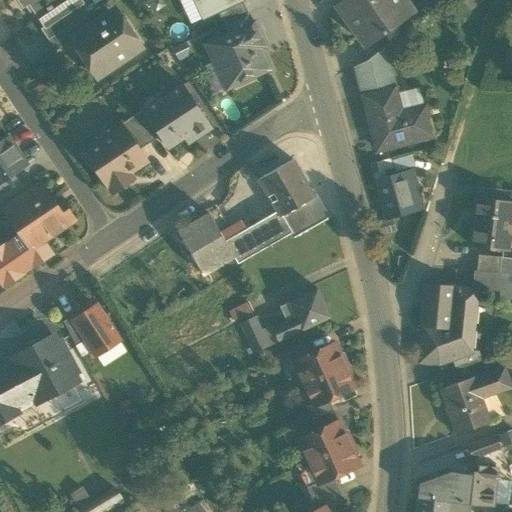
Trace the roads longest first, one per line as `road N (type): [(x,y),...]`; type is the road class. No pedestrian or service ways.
road 1 (residential): [(388,333),(471,86)]
road 2 (residential): [(326,100),(116,238)]
road 3 (tertiary): [(388,333),(326,100)]
road 4 (residential): [(116,238),(0,60)]
road 5 (tertiary): [(384,511),(388,333)]
road 6 (residential): [(116,238),(0,320)]
